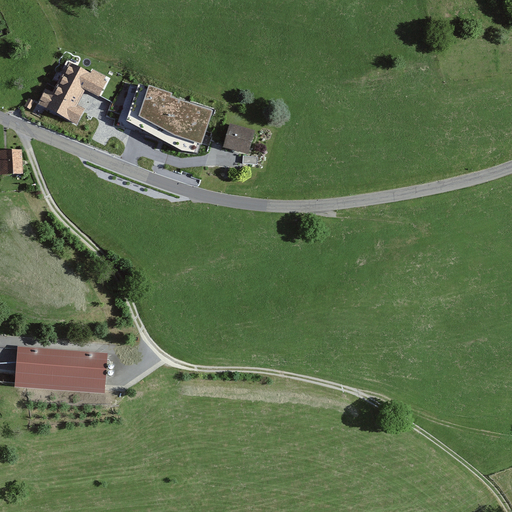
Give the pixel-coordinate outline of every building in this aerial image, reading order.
[(68,65),(56,89),(80,101),(84,93),(98,99),(106,84),(68,65)] [(120,128),(203,149),(214,107),(173,97),(175,91),(140,82),(138,91),(130,89),(120,128)] [(45,112),(77,128),(84,113),(77,109),(80,101),(56,89),(53,96),(47,109),(45,112)] [(47,109),(53,96),(46,93),(40,105),(47,109)] [(255,132),(230,126),(224,151),(249,157),(255,132)] [(6,150),(0,149),(0,162),(0,174),(23,173),(22,149),(6,150)] [(257,159),(243,158),(243,165),(257,166),(257,159)] [(108,353),(18,345),(15,385),(104,392),(108,353)]
